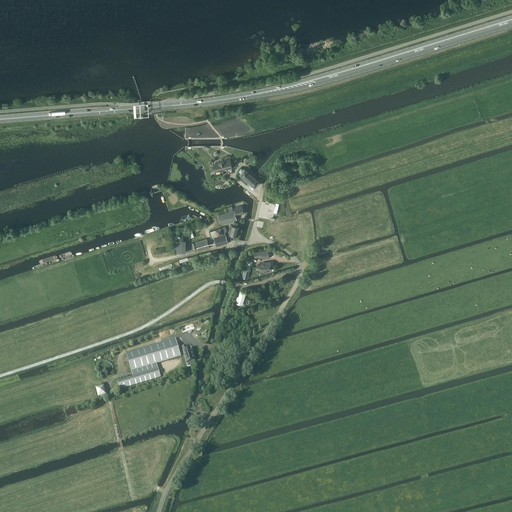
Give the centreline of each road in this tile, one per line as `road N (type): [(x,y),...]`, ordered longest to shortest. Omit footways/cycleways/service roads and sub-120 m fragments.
road 1 (primary): [(0,119),(256,94),(511,20)]
road 2 (unclassified): [(262,189),(254,232),(296,259),(300,272),(158,511)]
